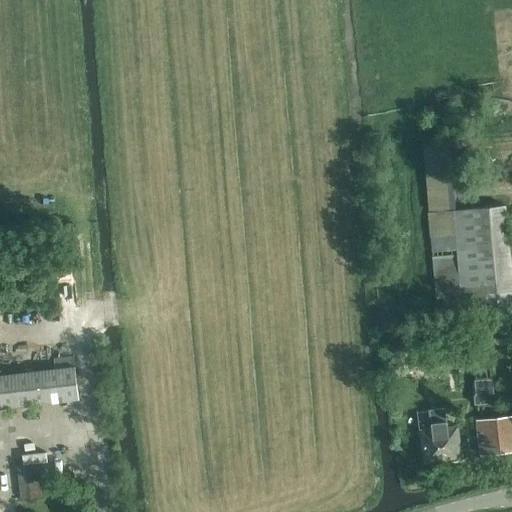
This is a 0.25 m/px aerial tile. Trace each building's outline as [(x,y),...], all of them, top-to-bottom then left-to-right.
[(458,211),(433,214),(435,260),(438,306),(439,318),(464,317),(508,314),(511,313),(511,263),(507,205),(458,211)] [(0,409),(81,400),(75,366),(0,376),(0,409)] [(478,403),(496,402),(494,379),(475,381),(478,403)] [(448,426),(447,415),(432,416),(433,427),(421,430),(425,465),(463,460),(461,425),(448,426)] [(511,415),(476,420),(480,456),(511,451),(511,415)] [(21,499),(42,497),(39,465),(18,467),(21,499)]
